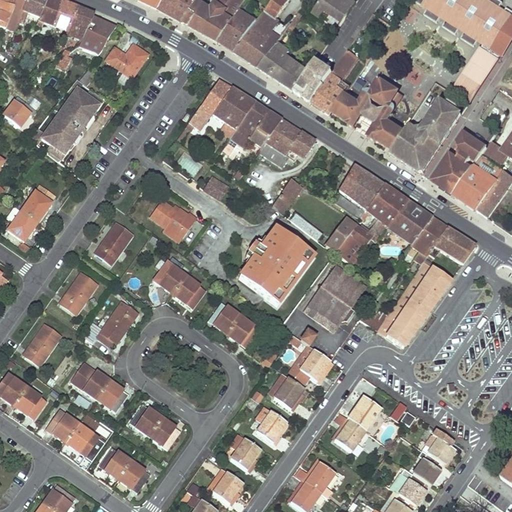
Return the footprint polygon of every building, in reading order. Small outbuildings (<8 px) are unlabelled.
[(5,28),(15,0),(0,0),(0,10),(1,11),(0,13),(0,28),(4,30),(5,28)] [(22,13),(27,0),(15,0),(5,28),(14,32),(22,13)] [(39,19),(46,0),(27,0),(22,13),(39,19)] [(53,28),(62,3),(53,0),(46,0),(39,19),(37,25),(41,27),(43,24),(53,28)] [(137,0),(156,10),(162,0),(137,0)] [(162,0),(156,10),(169,17),(181,24),(194,6),(197,2),(198,0),(162,0)] [(194,6),(181,24),(197,32),(216,43),(245,1),(246,0),(214,0),(213,3),(214,3),(209,10),(207,14),(194,6)] [(276,45),(286,31),(290,24),(287,22),(282,27),(274,21),(289,0),(271,0),(263,13),(234,53),(245,60),(255,67),(259,62),(263,63),(276,45)] [(337,7),(348,15),(355,4),(348,0),(320,0),(311,12),(326,23),(337,7)] [(410,0),(423,8),(425,5),(429,8),(424,17),(438,25),(443,16),(448,19),(443,28),(456,37),(462,29),(466,31),(461,40),(462,40),(472,25),(502,53),(504,48),(504,46),(504,44),(504,43),(504,40),(503,38),(502,36),(497,33),(500,28),(505,31),(511,18),(511,10),(506,7),(501,14),(496,11),(502,3),(496,0),(484,0),(483,3),(478,0),(410,0)] [(245,1),(216,43),(225,47),(234,53),(263,13),(245,1)] [(209,10),(197,2),(194,6),(207,14),(209,10)] [(66,36),(78,9),(62,3),(53,28),(64,33),(62,38),(60,37),(57,43),(62,45),(66,36)] [(93,15),(78,9),(66,36),(81,43),(92,18),(93,15)] [(290,24),(286,31),(289,34),(302,16),(298,13),(290,24)] [(105,42),(115,29),(92,18),(81,43),(78,49),(95,55),(98,57),(105,42)] [(511,38),(511,18),(505,31),(500,28),(497,33),(502,36),(503,38),(504,40),(504,43),(504,44),(504,46),(504,48),(502,53),(503,54),(511,38)] [(483,82),(493,67),(502,53),(472,25),(462,40),(474,48),(480,40),(484,42),(466,71),(477,79),(483,82)] [(259,62),(255,67),(276,80),(294,93),(307,74),(285,57),(288,52),(276,45),(263,63),(259,62)] [(356,49),(351,45),(310,103),(328,116),(331,113),(343,95),(344,94),(336,88),(357,58),(352,54),(356,49)] [(125,58),(114,50),(106,62),(118,71),(130,80),(146,56),(132,47),(125,58)] [(65,51),(55,67),(64,72),(71,60),(68,58),(69,53),(65,51)] [(22,70),(25,63),(16,58),(13,65),(22,70)] [(130,80),(118,71),(115,76),(127,85),(130,80)] [(463,75),(480,86),(483,82),(477,79),(466,71),(463,75)] [(86,87),(94,78),(87,72),(80,82),(86,87)] [(451,94),(468,104),(480,86),(463,75),(451,94)] [(77,92),(82,85),(76,81),(70,88),(77,92)] [(358,105),(343,95),(331,113),(347,123),(346,124),(352,128),(361,116),(375,125),(368,138),(375,143),(376,141),(390,151),(402,133),(387,123),(395,112),(394,109),(401,98),(397,95),(398,94),(378,81),(370,93),(368,92),(367,93),(365,94),(363,97),(358,105)] [(228,89),(217,83),(177,141),(181,143),(188,132),(190,134),(193,129),(200,134),(211,117),(223,126),(234,134),(253,105),(228,89)] [(62,98),(68,90),(65,87),(59,94),(62,98)] [(103,101),(90,91),(88,94),(101,103),(103,101)] [(74,147),(93,119),(91,118),(101,103),(88,94),(85,98),(77,92),(61,116),(59,115),(45,136),(41,141),(51,148),(48,153),(61,162),(72,146),(74,147)] [(390,151),(388,155),(421,176),(461,115),(440,101),(434,111),(432,110),(424,121),(427,123),(420,132),(408,124),(402,133),(390,151)] [(13,104),(3,118),(19,129),(29,116),(31,118),(35,112),(25,104),(20,110),(13,104)] [(248,141),(267,114),(253,105),(234,134),(230,141),(229,142),(233,145),(237,148),(233,154),(238,158),(248,141)] [(260,151),(280,122),(267,114),(248,141),(260,151)] [(186,115),(181,121),(185,124),(190,118),(186,115)] [(293,131),(280,122),(260,151),(256,158),(264,164),(267,159),(282,170),(288,161),(294,165),(297,159),(302,162),(313,144),(293,131)] [(234,134),(223,126),(219,133),(230,141),(234,134)] [(41,141),(45,136),(37,131),(29,142),(37,148),(41,141)] [(449,155),(430,182),(453,197),(482,155),(484,153),(486,150),(463,134),(456,144),(459,152),(454,158),(449,155)] [(509,157),(511,159),(511,135),(502,149),(491,142),(486,150),(484,153),(502,166),(509,157)] [(228,154),(233,145),(229,142),(223,151),(228,154)] [(61,162),(48,153),(46,155),(59,164),(61,162)] [(482,155),(453,197),(475,212),(496,183),(478,170),(482,163),(483,164),(486,159),(482,155)] [(365,213),(382,187),(352,167),(338,193),(359,208),(357,211),(336,196),(331,203),(359,221),(365,213)] [(238,183),(245,174),(239,170),(232,179),(238,183)] [(496,183),(475,212),(485,219),(511,181),(511,178),(503,173),(496,183)] [(211,177),(202,190),(217,201),(226,189),(211,177)] [(277,201),(272,208),(283,217),(302,190),(290,181),(283,192),(277,201)] [(38,187),(19,214),(36,225),(51,204),(50,203),(54,198),(38,187)] [(277,201),(283,192),(275,187),(269,195),(277,201)] [(387,231),(407,204),(382,187),(365,213),(383,227),(374,235),(379,238),(385,230),(387,231)] [(170,210),(159,202),(148,218),(162,229),(179,242),(194,220),(187,214),(185,216),(177,209),(174,213),(170,210)] [(410,249),(430,220),(407,204),(387,231),(410,249)] [(14,222),(6,233),(23,244),(36,225),(19,214),(15,210),(9,218),(14,222)] [(294,214),(288,221),(317,243),(322,235),(294,214)] [(418,254),(438,226),(430,220),(410,249),(418,254)] [(342,245),(355,228),(345,222),(324,249),(334,256),(342,245)] [(131,237),(115,225),(95,255),(110,266),(131,237)] [(428,256),(446,230),(438,226),(418,254),(426,259),(428,256)] [(371,240),(355,228),(342,245),(348,248),(352,241),(363,249),(371,240)] [(179,242),(162,229),(160,232),(176,245),(179,242)] [(277,307),(313,258),(274,230),(265,242),(259,250),(256,248),(249,258),(253,260),(246,268),(238,279),(259,294),(277,307)] [(462,267),(475,249),(446,230),(428,256),(434,260),(439,252),(462,267)] [(259,250),(265,242),(263,239),(259,244),(256,248),(259,250)] [(256,248),(259,244),(256,241),(243,258),(247,261),(249,258),(256,248)] [(342,245),(334,256),(350,268),(363,249),(352,241),(348,248),(342,245)] [(134,263),(146,246),(140,242),(128,259),(134,263)] [(246,268),(253,260),(249,258),(247,261),(243,266),(246,268)] [(402,349),(451,282),(423,263),(383,324),(376,333),(402,349)] [(185,278),(166,264),(153,282),(171,296),(185,278)] [(389,278),(395,271),(388,267),(383,274),(389,278)] [(365,290),(336,269),(304,314),(330,332),(342,315),(345,318),(350,311),(365,290)] [(96,286),(80,275),(59,304),(75,316),(96,286)] [(203,292),(185,278),(171,296),(191,310),(203,292)] [(115,346),(136,316),(121,304),(102,331),(92,324),(83,338),(93,345),(97,340),(108,348),(111,343),(115,346)] [(239,318),(220,305),(207,323),(225,336),(239,318)] [(345,318),(341,322),(346,323),(353,313),(350,311),(345,318)] [(367,327),(374,317),(366,311),(358,322),(367,327)] [(342,315),(330,332),(333,334),(341,322),(345,318),(342,315)] [(376,333),(383,324),(374,317),(367,327),(376,333)] [(257,332),(239,318),(225,336),(244,350),(257,332)] [(59,338),(43,327),(23,355),(39,367),(59,338)] [(301,344),(292,338),(289,343),(298,349),(301,344)] [(308,348),(290,375),(307,387),(311,381),(319,387),(324,380),(320,377),(329,364),(325,360),(318,355),(308,348)] [(269,369),(276,354),(267,349),(260,365),(269,369)] [(324,380),(333,367),(329,364),(320,377),(324,380)] [(96,374),(83,365),(81,368),(93,377),(96,374)] [(93,377),(81,368),(70,383),(96,401),(108,382),(96,374),(93,377)] [(26,389),(7,376),(0,386),(0,398),(13,408),(26,389)] [(294,404),(303,391),(288,381),(283,377),(275,389),(279,392),(273,401),(292,414),(297,406),(294,404)] [(128,396),(108,382),(96,401),(115,415),(128,396)] [(45,403),(26,389),(13,408),(33,421),(45,403)] [(353,413),(346,422),(363,434),(380,411),(363,399),(358,406),(361,408),(356,416),(353,413)] [(396,423),(406,410),(398,404),(389,418),(396,423)] [(162,420),(142,406),(129,425),(148,439),(162,420)] [(276,438),(286,425),(264,410),(255,423),(261,427),(255,434),(275,448),(280,441),(276,438)] [(78,426),(59,412),(46,431),(65,445),(78,426)] [(415,420),(406,414),(400,422),(409,429),(415,420)] [(180,433),(162,420),(148,439),(167,452),(180,433)] [(350,454),(363,434),(346,422),(342,429),(344,431),(335,443),(350,454)] [(97,440),(78,426),(65,445),(84,458),(97,440)] [(335,443),(344,431),(342,429),(333,441),(335,443)] [(450,450),(454,444),(436,431),(432,438),(437,442),(431,451),(427,456),(439,464),(441,466),(447,459),(449,460),(454,453),(450,450)] [(237,453),(244,442),(238,438),(230,449),(237,453)] [(437,442),(432,438),(425,446),(431,451),(437,442)] [(251,466),(260,453),(244,442),(237,453),(230,462),(250,475),(255,468),(251,466)] [(130,463),(111,450),(98,468),(117,482),(130,463)] [(435,470),(439,464),(427,456),(422,453),(418,458),(423,462),(412,476),(423,484),(427,486),(432,479),(435,480),(439,474),(435,470)] [(149,477),(130,463),(117,482),(136,495),(149,477)] [(309,479),(319,465),(317,463),(307,477),(309,479)] [(325,490),(334,476),(319,465),(309,479),(307,477),(302,484),(320,496),(328,502),(333,495),(325,490)] [(511,465),(502,479),(511,486),(511,465)] [(412,476),(404,470),(389,491),(393,494),(413,508),(417,500),(421,502),(426,494),(419,489),(423,484),(412,476)] [(302,484),(307,477),(300,473),(295,479),(302,484)] [(232,500),(241,487),(226,476),(212,495),(231,508),(235,502),(232,500)] [(195,497),(200,490),(191,484),(186,492),(195,497)] [(299,511),(308,511),(320,496),(302,484),(298,490),(301,492),(291,506),(299,511)] [(65,511),(74,500),(56,487),(42,505),(51,511),(65,511)] [(291,506),(301,492),(298,490),(288,504),(291,506)] [(409,511),(413,508),(393,494),(379,511),(409,511)] [(212,511),(201,503),(194,511),(212,511)]
